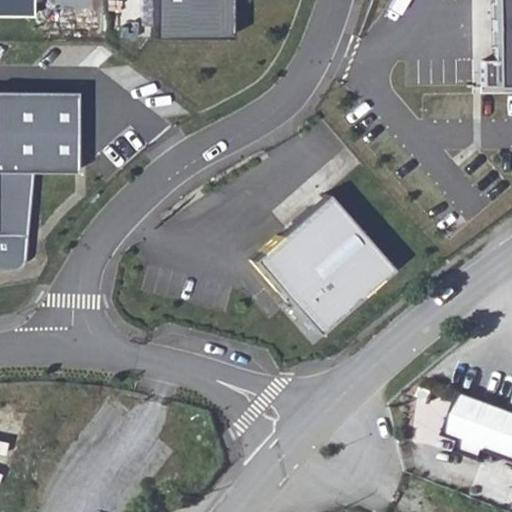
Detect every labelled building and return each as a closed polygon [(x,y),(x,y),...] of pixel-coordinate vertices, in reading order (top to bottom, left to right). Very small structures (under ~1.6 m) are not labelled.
[(0,0),(0,15),(31,15),(30,0),(0,0)] [(157,0),(158,38),(232,38),(232,0),(157,0)] [(511,0),(494,0),(495,92),(511,91),(511,0)] [(76,97),(0,94),(0,270),(14,270),(24,258),(32,175),(77,174),(76,97)] [(323,194),(247,259),(313,334),(388,269),(323,194)] [(472,352),(464,342),(441,363),(449,372),(472,352)] [(511,412),(461,393),(446,435),(462,441),(457,451),(481,460),(485,450),(489,451),(511,459),(511,412)]
